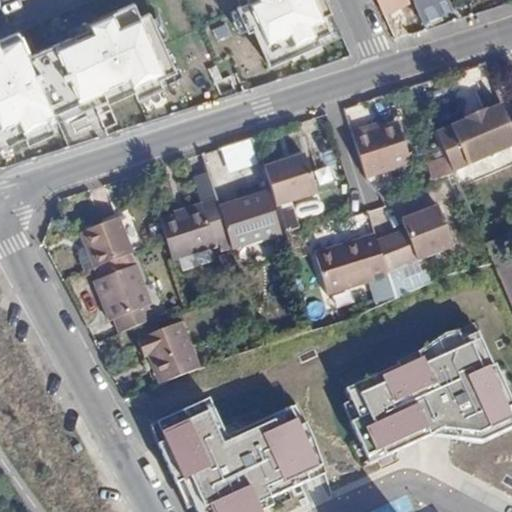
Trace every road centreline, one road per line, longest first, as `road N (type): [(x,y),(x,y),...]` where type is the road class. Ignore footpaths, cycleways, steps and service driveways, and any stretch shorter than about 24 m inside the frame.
road 1 (residential): [(0,195),(385,72)]
road 2 (residential): [(153,511),(0,230)]
road 3 (residential): [(323,511),(402,474),(475,511)]
road 4 (residential): [(385,72),(511,31)]
